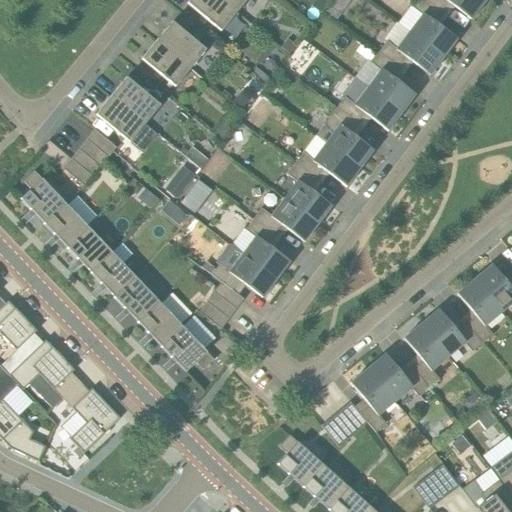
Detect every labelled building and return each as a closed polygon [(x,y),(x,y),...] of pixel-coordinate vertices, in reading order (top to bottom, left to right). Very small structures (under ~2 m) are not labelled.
[(189,0),(186,4),(220,32),(235,13),(219,0),(192,0),(191,0),(189,0)] [(219,0),(235,13),(246,0),(219,0)] [(315,0),(312,5),(321,12),(329,1),(327,0),(315,0)] [(440,12),(423,0),(417,0),(412,8),(422,15),(409,32),(443,58),(456,39),(433,22),(440,12)] [(423,0),(440,12),(448,2),(471,20),(485,1),(483,0),(423,0)] [(326,12),(337,20),(343,11),(332,4),(326,12)] [(163,32),(165,34),(158,42),(190,69),(205,50),(173,24),(169,28),(167,27),(163,32)] [(443,58),(409,32),(396,49),(386,42),(378,52),(399,67),(406,58),(429,76),(443,58)] [(295,46),(287,39),(280,48),(288,55),(295,46)] [(141,60),(175,87),(190,69),(158,42),(146,56),(145,54),(141,60)] [(363,44),(357,52),(371,63),(377,54),(363,44)] [(399,67),(378,52),(377,54),(371,63),(370,63),(380,70),(367,88),(401,114),(415,95),(391,77),(399,67)] [(117,88),(119,89),(112,98),(144,125),(159,106),(127,79),(123,84),(121,83),(117,88)] [(401,114),(367,88),(354,105),(345,98),(336,109),(357,124),(364,114),(387,131),(401,114)] [(241,109),(250,99),(241,91),(232,102),(241,109)] [(129,143),(144,125),(112,98),(101,111),(99,110),(95,115),(129,143)] [(357,124),(336,109),(324,125),(333,134),(325,144),(359,169),(373,151),(349,133),(357,124)] [(213,133),(223,140),(231,129),(222,122),(213,133)] [(94,130),(86,140),(108,158),(116,148),(94,130)] [(108,158),(86,140),(78,150),(100,167),(108,158)] [(359,169),(325,144),(312,160),(303,153),(294,164),(315,179),(322,169),(346,187),(359,169)] [(200,169),(206,161),(191,148),(184,156),(200,169)] [(100,167),(78,150),(70,159),(92,177),(100,167)] [(92,177),(70,159),(63,169),(84,187),(92,177)] [(315,179),(294,164),(287,174),(296,182),(283,199),(317,225),(331,206),(308,189),(315,179)] [(43,224),(64,204),(34,172),(23,182),(30,189),(20,199),(30,211),(31,210),(43,224)] [(164,190),(176,200),(185,188),(173,179),(164,190)] [(180,204),(191,212),(197,204),(186,196),(180,204)] [(317,225),(283,199),(271,216),(261,209),(253,220),(273,235),(280,225),(304,243),(317,225)] [(67,248),(88,228),(64,204),(43,224),(54,235),(67,248)] [(178,209),(170,219),(179,225),(187,215),(178,209)] [(273,235),(253,220),(245,230),(254,237),(241,255),(276,281),(289,262),(266,245),(273,235)] [(90,273),(111,253),(88,228),(67,248),(67,249),(77,260),(78,259),(90,273)] [(114,297),(135,278),(111,253),(90,273),(101,285),(101,284),(114,297)] [(276,281),(241,255),(229,272),(219,265),(211,275),(221,282),(231,290),(239,281),(262,298),(276,281)] [(474,280),(501,313),(511,305),(511,285),(510,288),(491,265),(474,280)] [(137,322),(158,302),(135,278),(114,297),(113,298),(124,309),(137,322)] [(466,325),(482,344),(493,335),(485,326),(501,313),(474,280),(457,294),(475,317),(466,325)] [(231,290),(221,282),(213,293),(236,309),(243,300),(231,290)] [(236,309),(213,293),(206,303),(228,319),(236,309)] [(42,343),(33,335),(36,332),(7,302),(0,308),(0,337),(1,336),(16,351),(10,356),(19,366),(42,343)] [(161,347),(182,327),(158,302),(137,322),(148,334),(161,347)] [(228,319),(206,303),(198,313),(221,329),(228,319)] [(420,325),(448,357),(464,343),(472,352),(482,344),(466,325),(457,332),(438,310),(420,325)] [(413,369),(429,389),(439,380),(432,371),(448,357),(420,325),(403,339),(422,362),(413,369)] [(182,327),(161,347),(160,347),(171,358),(185,373),(196,363),(203,371),(214,361),(182,327)] [(39,375),(53,390),(62,400),(79,383),(70,374),(73,371),(45,341),(42,343),(19,366),(8,376),(17,385),(22,391),(39,375)] [(367,369),(394,402),(411,388),(419,397),(429,389),(413,369),(404,377),(385,355),(367,369)] [(0,381),(1,383),(8,376),(0,367),(0,381)] [(394,402),(367,369),(350,384),(369,406),(359,414),(367,423),(376,433),(386,425),(378,415),(394,402)] [(0,438),(2,441),(10,449),(38,462),(45,447),(29,440),(33,433),(32,432),(1,400),(17,385),(8,376),(0,383),(0,438)] [(91,389),(88,393),(79,383),(62,400),(71,408),(75,412),(61,427),(71,437),(69,439),(83,454),(120,419),(91,389)] [(349,402),(340,410),(358,431),(367,423),(359,414),(349,402)] [(331,418),(349,439),(358,431),(340,410),(331,418)] [(322,425),(340,447),(349,439),(331,418),(322,425)] [(287,454),(277,465),(302,487),(321,465),(289,436),(279,448),(287,454)] [(469,446),(461,436),(450,444),(458,454),(469,446)] [(511,452),(490,469),(498,480),(511,498),(511,452)] [(321,465),(302,487),(327,509),(346,487),(321,465)] [(442,465),(432,473),(448,495),(459,487),(442,465)] [(432,473),(422,480),(438,502),(448,495),(432,473)] [(422,480),(412,488),(429,510),(438,502),(422,480)] [(511,501),(511,498),(498,480),(481,494),(485,501),(476,509),(478,511),(506,511),(504,508),(511,501)] [(346,487),(327,509),(330,511),(371,511),(373,511),(346,487)]
